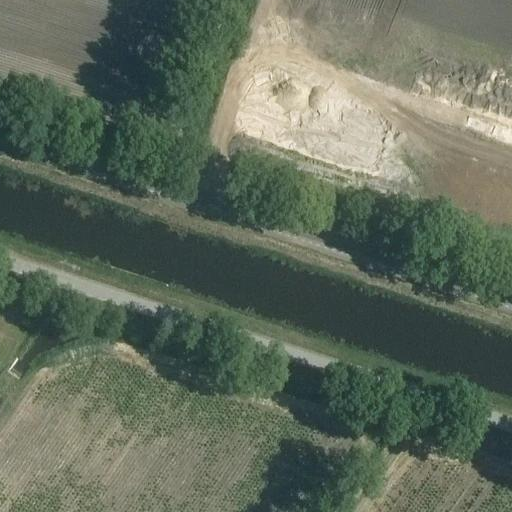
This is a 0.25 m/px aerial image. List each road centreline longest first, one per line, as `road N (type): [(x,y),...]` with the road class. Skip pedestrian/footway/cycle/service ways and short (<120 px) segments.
road 1 (unclassified): [(511,427),(0,261)]
road 2 (tertiary): [(511,298),(0,133)]
road 3 (track): [(269,0),(191,195)]
road 4 (track): [(351,511),(426,399)]
